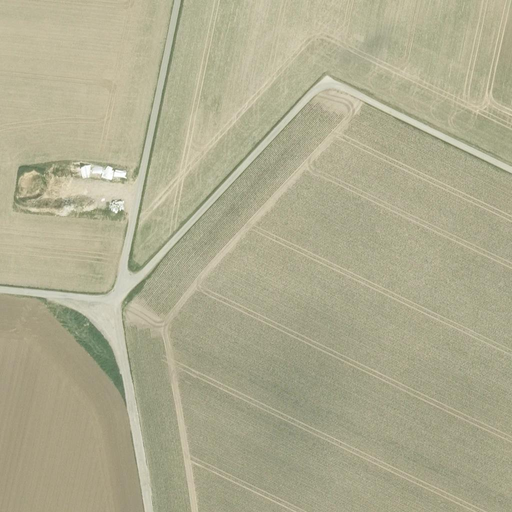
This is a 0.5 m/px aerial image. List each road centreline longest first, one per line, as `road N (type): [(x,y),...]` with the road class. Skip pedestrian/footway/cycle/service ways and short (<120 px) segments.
road 1 (unclassified): [(178,0),(117,303),(0,290)]
road 2 (track): [(149,511),(117,303)]
